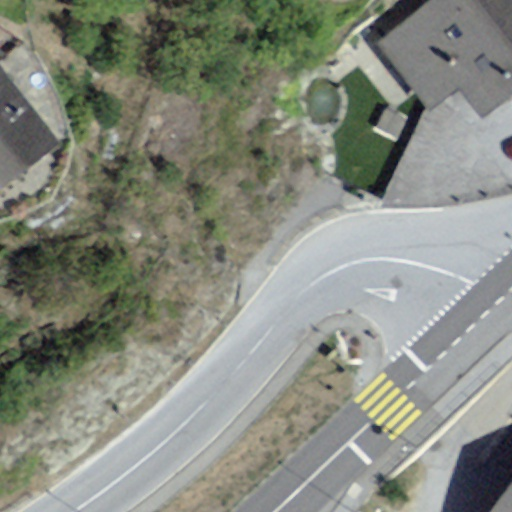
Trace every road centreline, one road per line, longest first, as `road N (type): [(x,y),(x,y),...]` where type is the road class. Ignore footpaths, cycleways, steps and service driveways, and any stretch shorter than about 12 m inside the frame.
road 1 (tertiary): [(507,287),(397,260),(322,279),(227,386),(81,511)]
road 2 (tertiary): [(507,287),(280,511)]
road 3 (unknown): [(511,402),(465,476),(466,511)]
